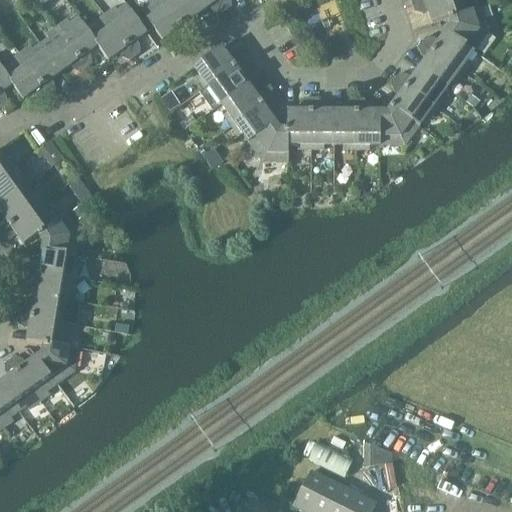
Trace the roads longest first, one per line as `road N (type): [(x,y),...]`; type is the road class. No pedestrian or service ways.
road 1 (residential): [(0,134),(29,116),(132,89),(246,22)]
road 2 (residential): [(246,22),(275,69),(305,81),(341,79),(369,71),(392,51),(396,16),(388,0)]
